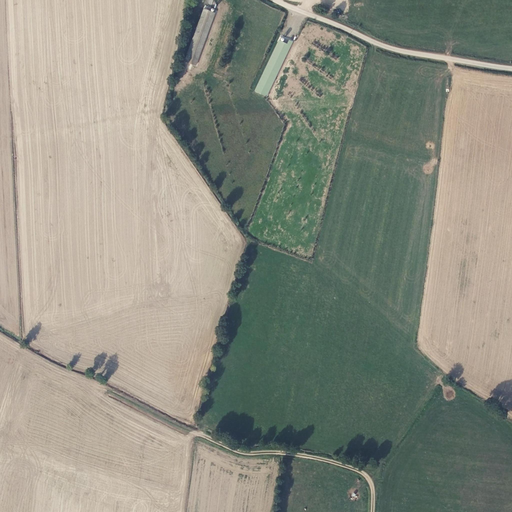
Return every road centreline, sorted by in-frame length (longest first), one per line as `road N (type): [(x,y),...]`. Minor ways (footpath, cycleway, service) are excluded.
road 1 (unclassified): [(271,0),(381,48),(511,71)]
road 2 (track): [(372,511),(372,485),(355,468),(246,453),(195,433)]
